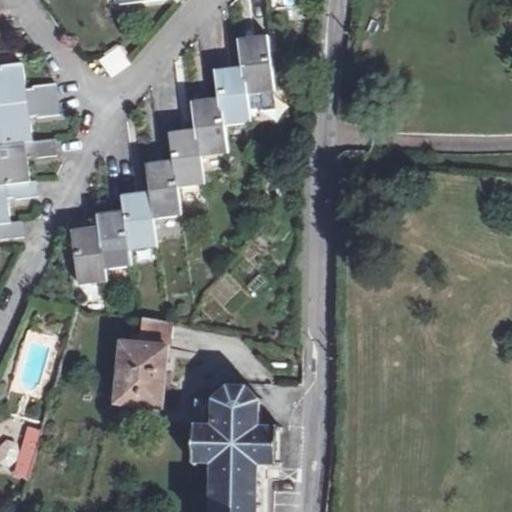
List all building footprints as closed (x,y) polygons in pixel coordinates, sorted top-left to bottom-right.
[(125,0),(128,15),(180,7),(179,0),(125,0)] [(245,76),(249,104),(275,99),(265,47),(254,49),(241,52),(245,76)] [(119,53),(104,65),(113,77),(129,65),(119,53)] [(0,73),(0,109),(57,103),(55,87),(26,90),(25,83),(23,71),(0,73)] [(222,106),(224,132),(253,126),(249,104),(245,76),(234,78),(219,80),(222,106)] [(58,117),(57,103),(0,109),(0,148),(32,143),(31,133),(30,121),(58,117)] [(228,158),(224,132),(222,106),(210,108),(195,111),(198,137),(201,163),(228,158)] [(204,189),(201,163),(198,137),(184,139),(171,142),(175,168),(177,194),(204,189)] [(0,150),(0,190),(31,186),(29,173),(27,160),(56,156),(55,143),(0,150)] [(181,221),(177,194),(175,168),(160,171),(145,173),(148,200),(151,225),(181,221)] [(34,186),(31,186),(0,190),(0,228),(10,228),(9,216),(8,204),(35,200),(34,186)] [(154,251),(151,225),(148,200),(135,203),(122,205),(124,218),(128,255),(154,251)] [(130,272),(128,255),(124,218),(112,219),(98,222),(99,234),(104,275),(130,272)] [(21,226),(10,228),(0,228),(0,243),(23,240),(21,226)] [(106,287),(104,275),(99,234),(87,236),(73,239),(79,290),(106,287)] [(79,311),(71,341),(86,345),(95,315),(79,311)] [(123,344),(121,366),(117,406),(163,408),(169,355),(172,326),(146,321),(141,346),(123,344)] [(261,511),(262,510),(264,510),(264,505),(261,505),(261,489),(264,489),(264,484),(262,484),(260,466),(274,467),(274,470),(278,469),(279,467),(281,466),(282,461),(278,461),(279,433),(281,433),(282,428),(278,427),(277,424),(274,424),(274,427),(259,427),(259,402),(261,401),(259,396),(256,397),(251,389),(254,386),(253,385),(249,383),(245,387),(232,385),(228,382),(223,386),(226,389),(217,399),(215,397),(213,398),(212,401),(198,401),(198,412),(197,426),(193,425),(193,431),(197,431),(195,462),(192,462),(192,466),(194,467),(195,470),(200,471),(200,468),(214,468),(214,483),(209,483),(209,489),(213,489),(213,506),(210,506),(209,511),(261,511)] [(21,476),(34,479),(38,466),(45,437),(33,433),(21,476)]
